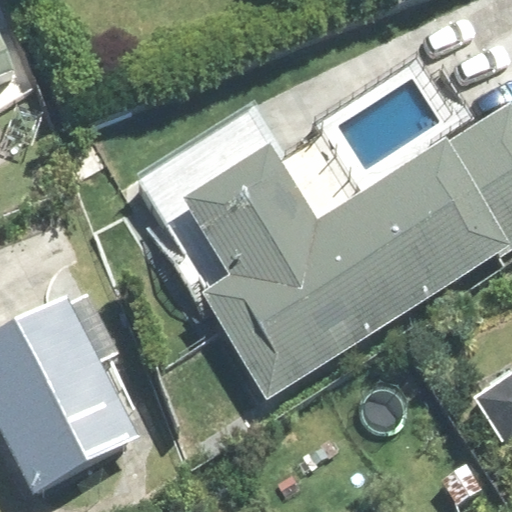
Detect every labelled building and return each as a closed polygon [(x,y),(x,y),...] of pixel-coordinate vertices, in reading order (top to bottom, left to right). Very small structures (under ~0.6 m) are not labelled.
[(286,13),(251,24),(263,63),(297,53),(286,13)] [(0,52),(0,92),(15,86),(0,52)] [(169,194),(188,223),(182,227),(228,300),(199,318),(263,416),(505,263),(501,257),(511,249),(511,125),(506,116),(437,161),(441,165),(316,244),(270,172),(256,181),(236,152),(169,194)] [(98,387),(116,377),(84,317),(0,362),(0,461),(28,511),(37,511),(140,455),(98,387)] [(511,396),(479,419),(508,461),(511,458),(511,396)] [(443,492),(455,511),(461,511),(482,500),(468,476),(443,492)]
